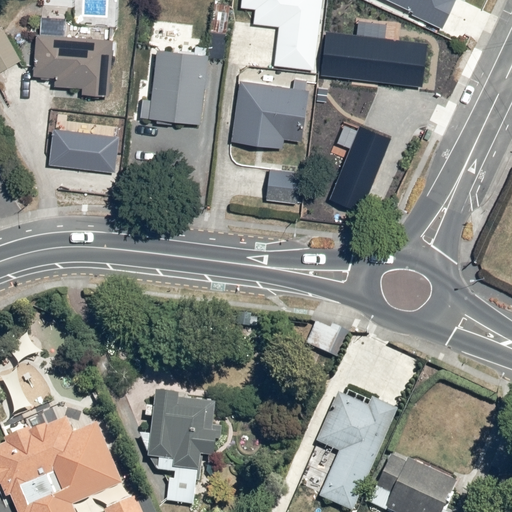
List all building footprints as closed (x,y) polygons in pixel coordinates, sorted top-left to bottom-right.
[(78,0),(78,12),(118,13),(117,0),(78,0)] [(231,2),(213,0),(204,0),(201,28),(227,32),(231,2)] [(323,0),(242,0),(241,9),(256,11),(254,26),(279,29),(275,67),(316,72),(323,0)] [(380,0),(417,17),(445,30),(458,0),(380,0)] [(445,34),(407,18),(393,52),(431,68),(445,34)] [(0,31),(0,71),(25,57),(7,27),(0,31)] [(113,42),(36,37),(33,78),(55,80),(55,90),(82,91),(82,97),(110,99),(113,42)] [(210,58),(158,51),(151,102),(142,101),(141,120),(201,126),(210,58)] [(309,91),(241,83),(232,143),(283,151),(284,141),(303,142),(309,91)] [(382,103),(340,93),(323,158),(356,166),(359,156),(378,162),(385,134),(374,131),(382,103)] [(306,173),(272,169),(269,197),(303,201),(306,173)] [(340,329),(316,319),(306,342),(330,352),(340,329)] [(180,395),(155,393),(150,458),(160,471),(171,472),(168,501),(194,505),(201,455),(216,457),(217,441),(221,441),(223,427),(213,426),(215,403),(179,399),(180,395)] [(395,415),(339,394),(317,441),(340,452),(320,498),(354,511),(395,415)] [(75,511),(72,504),(122,484),(97,424),(73,433),(67,418),(6,441),(0,440),(0,483),(6,498),(11,499),(16,511),(75,511)] [(443,511),(459,481),(409,459),(394,452),(379,487),(394,494),(386,510),(389,511),(443,511)] [(298,511),(317,471),(301,463),(281,503),(298,511)] [(487,511),(491,504),(471,496),(464,511),(487,511)]
